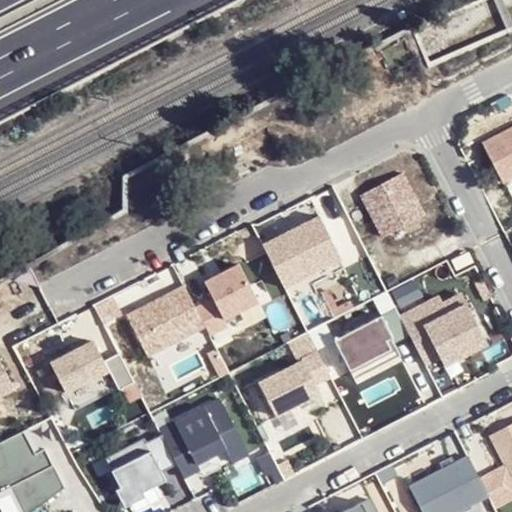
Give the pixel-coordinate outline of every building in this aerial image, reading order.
[(511,128),(483,144),(503,183),(511,178),(511,128)] [(359,195),(380,237),(422,215),(401,174),(359,195)] [(278,278),(319,257),(324,266),(339,258),(317,216),(261,245),(278,278)] [(462,248),(446,257),(451,267),(468,258),(462,248)] [(282,287),(324,266),(319,257),(278,278),(282,287)] [(211,299),(194,308),(203,326),(207,335),(225,326),(222,320),(256,302),(237,265),(203,283),(211,299)] [(145,356),(203,326),(194,308),(182,286),(125,316),(145,356)] [(438,298),(399,318),(407,333),(423,365),(439,358),(481,336),(461,295),(442,305),(438,298)] [(391,341),(407,333),(399,318),(394,309),(333,340),(348,371),(389,350),(382,336),(387,333),(391,341)] [(389,350),(348,371),(351,378),(398,354),(391,341),(387,333),(382,336),(389,350)] [(481,336),(439,358),(443,367),(486,345),(481,336)] [(132,382),(117,353),(102,361),(91,341),(49,363),(64,392),(107,370),(117,390),(132,382)] [(257,384),(274,417),(319,394),(315,385),(329,378),(315,352),(300,360),(301,362),(257,384)] [(0,395),(12,389),(0,365),(0,395)] [(174,465),(181,478),(197,470),(195,465),(223,451),(229,464),(246,456),(218,401),(157,432),(160,436),(174,465)] [(511,423),(487,437),(500,462),(511,484),(511,423)] [(33,454),(22,431),(0,441),(0,491),(9,487),(22,511),(30,511),(62,488),(42,449),(33,454)] [(174,465),(160,436),(145,444),(142,440),(103,460),(125,502),(156,486),(151,477),(174,465)] [(477,477),(467,457),(408,487),(420,511),(494,511),(492,506),(477,477)] [(492,506),(511,495),(511,484),(500,462),(477,477),(492,506)] [(364,511),(360,503),(343,511),(364,511)]
